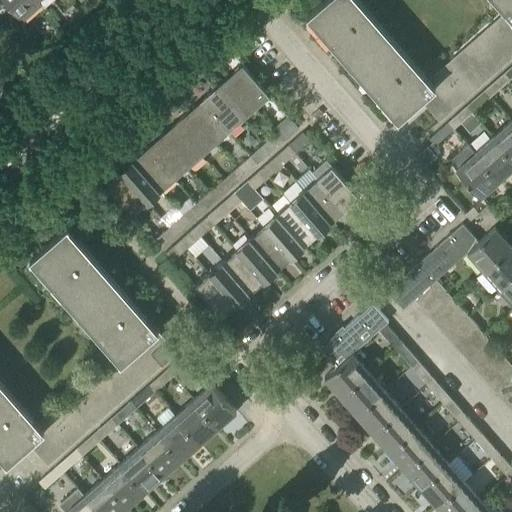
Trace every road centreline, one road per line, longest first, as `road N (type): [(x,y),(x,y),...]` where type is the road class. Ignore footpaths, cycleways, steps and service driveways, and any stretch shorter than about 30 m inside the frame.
road 1 (residential): [(291,417),(255,371),(256,347),(422,197),(249,0)]
road 2 (tertiary): [(0,170),(194,0)]
road 3 (residential): [(184,511),(291,417)]
road 4 (residential): [(374,511),(291,417)]
